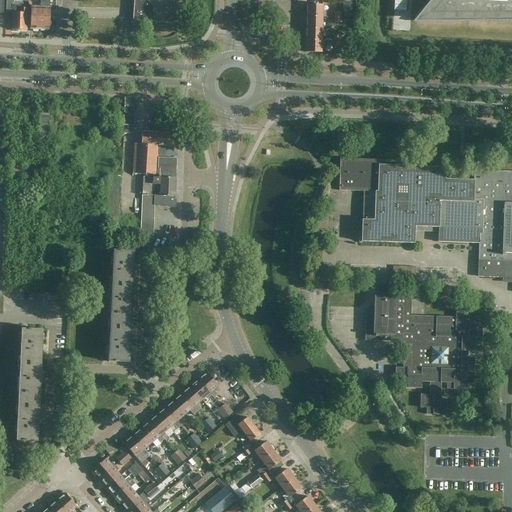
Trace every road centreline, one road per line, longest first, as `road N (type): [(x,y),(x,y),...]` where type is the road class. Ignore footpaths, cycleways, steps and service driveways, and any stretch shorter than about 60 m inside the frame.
road 1 (secondary): [(257,93),(511,108)]
road 2 (secondary): [(511,91),(259,74)]
road 3 (residential): [(134,372),(140,257),(181,244),(184,180)]
road 4 (tertiary): [(353,511),(229,335)]
road 5 (secondary): [(0,73),(208,89)]
road 6 (tertiary): [(229,335),(218,292),(226,181)]
road 7 (secondary): [(210,69),(64,60)]
